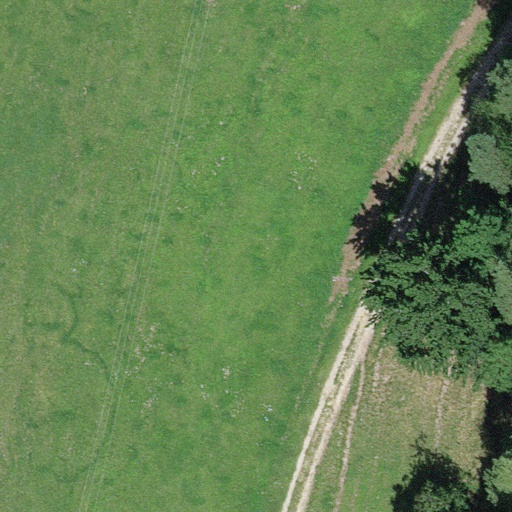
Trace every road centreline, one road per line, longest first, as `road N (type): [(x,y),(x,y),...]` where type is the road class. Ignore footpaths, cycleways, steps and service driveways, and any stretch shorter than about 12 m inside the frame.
road 1 (track): [(282,511),(415,203),(511,34)]
road 2 (track): [(457,126),(468,254),(506,435),(511,511)]
